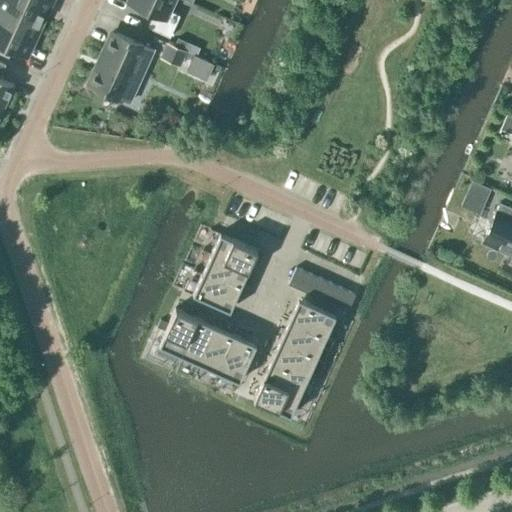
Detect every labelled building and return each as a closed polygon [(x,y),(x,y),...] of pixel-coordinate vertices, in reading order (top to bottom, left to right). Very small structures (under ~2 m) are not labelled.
[(51,0),(0,0),(0,6),(40,25),(51,0)] [(174,0),(126,0),(125,2),(153,14),(147,27),(169,37),(179,15),(170,11),(174,0)] [(40,25),(0,6),(0,53),(8,57),(13,45),(28,52),(40,25)] [(129,102),(153,49),(112,31),(88,86),(119,100),(120,98),(129,102)] [(0,74),(5,64),(0,62),(0,113),(13,84),(0,78),(0,74)] [(511,116),(505,113),(499,126),(511,132),(511,116)] [(489,187),(471,179),(465,193),(483,201),(489,187)] [(511,207),(499,202),(482,240),(511,253),(511,207)] [(219,232),(210,252),(242,267),(242,266),(248,268),(251,260),(256,249),(219,232)] [(210,252),(201,272),(233,286),(233,285),(239,288),(242,280),(248,268),(242,266),(242,267),(210,252)] [(295,267),(291,275),(301,280),(305,271),(295,267)] [(305,271),(301,280),(311,284),(315,276),(305,271)] [(201,272),(191,293),(223,308),(229,310),(234,299),(239,288),(233,285),(233,286),(201,272)] [(291,275),(287,284),(297,288),(301,280),(291,275)] [(315,276),(311,284),(321,289),(325,280),(315,276)] [(301,280),(297,288),(307,293),(311,284),(301,280)] [(325,280),(321,289),(331,293),(335,285),(325,280)] [(311,284),(307,293),(317,297),(321,289),(311,284)] [(335,285),(331,293),(341,297),(345,289),(335,285)] [(321,289),(317,297),(327,301),(331,293),(321,289)] [(345,289),(341,297),(351,302),(354,293),(345,289)] [(331,293),(327,301),(337,306),(341,297),(331,293)] [(293,308),(287,320),(293,322),(293,321),(325,336),(334,314),(303,300),(297,297),(293,308)] [(341,297),(337,306),(347,310),(351,302),(341,297)] [(174,307),(157,344),(177,353),(192,322),(191,321),(194,316),(185,312),(174,307)] [(192,322),(177,353),(197,362),(211,330),(213,325),(205,321),(194,316),(191,321),(192,322)] [(284,328),(278,339),(284,342),(284,341),(316,355),(325,336),(293,321),(293,322),(287,320),(284,328)] [(211,330),(197,362),(217,371),(231,339),(230,339),(233,333),(224,330),(213,325),(211,330)] [(231,339),(217,371),(238,381),(253,349),(255,344),(244,339),(233,333),(230,339),(231,339)] [(275,348),(270,359),(275,361),(307,375),(316,355),(284,341),(284,342),(278,339),(275,348)] [(266,367),(261,379),(266,381),(267,380),(298,395),(307,375),(275,361),(270,359),(266,367)] [(257,387),(252,398),(289,415),(298,395),(267,380),(266,381),(261,379),(257,387)]
